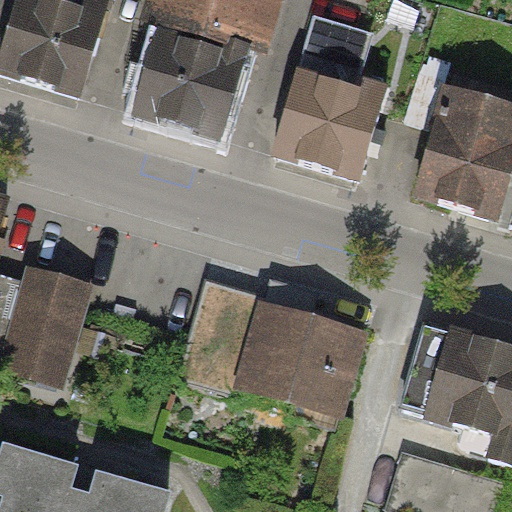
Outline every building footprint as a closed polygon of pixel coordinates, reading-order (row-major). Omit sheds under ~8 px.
[(0,87),(87,109),(115,0),(5,0),(0,20),(0,87)] [(149,0),(138,40),(151,44),(128,119),(229,149),(273,0),(149,0)] [(271,163),(360,189),(386,103),(343,91),(356,48),(309,34),(271,163)] [(511,235),(511,232),(511,136),(438,117),(414,209),(511,235)] [(0,278),(0,233),(7,209),(0,206),(0,367),(8,370),(32,288),(0,278)] [(83,297),(33,283),(32,288),(8,370),(58,385),(83,297)] [(336,434),(363,341),(311,326),(318,299),(273,286),(267,305),(205,287),(179,376),(295,409),(291,421),(336,434)] [(511,469),(511,356),(428,332),(403,414),(496,441),(489,463),(511,469)] [(502,511),(507,495),(400,463),(385,511),(502,511)] [(85,485),(7,464),(0,487),(0,511),(174,511),(175,511),(100,490),(94,509),(79,505),(85,485)]
